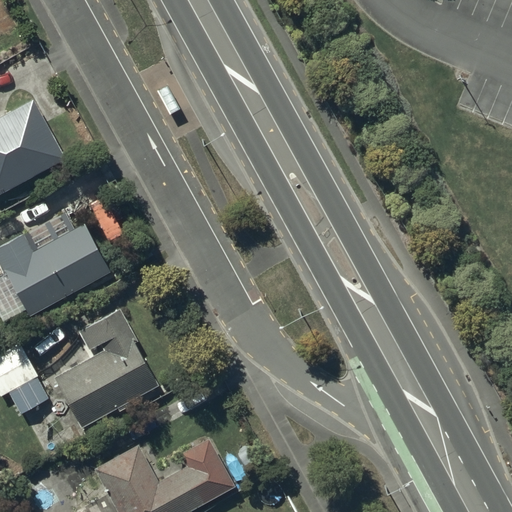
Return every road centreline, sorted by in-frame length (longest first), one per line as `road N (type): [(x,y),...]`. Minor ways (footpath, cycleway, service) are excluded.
road 1 (residential): [(429,432),(255,346),(67,0)]
road 2 (trunk): [(196,0),(429,432)]
